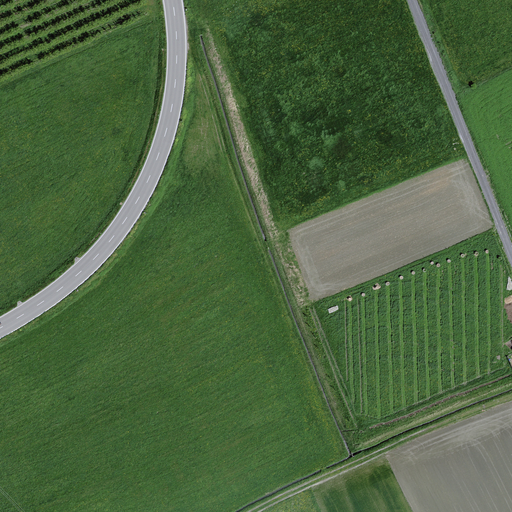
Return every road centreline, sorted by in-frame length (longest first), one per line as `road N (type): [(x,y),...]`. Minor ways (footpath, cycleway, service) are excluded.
road 1 (tertiary): [(172,0),(171,109),(137,199),(92,260),(0,327)]
road 2 (track): [(412,0),(511,253)]
